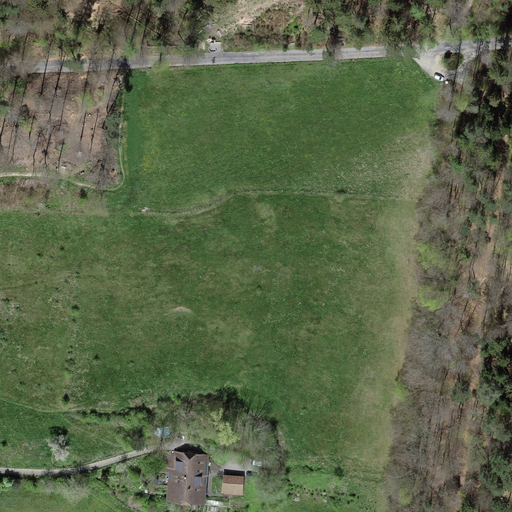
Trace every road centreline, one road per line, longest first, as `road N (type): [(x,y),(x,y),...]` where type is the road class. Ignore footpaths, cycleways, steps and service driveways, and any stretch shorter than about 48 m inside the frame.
road 1 (unclassified): [(0,67),(511,42)]
road 2 (residential): [(0,474),(84,472),(168,447),(202,448),(238,463)]
